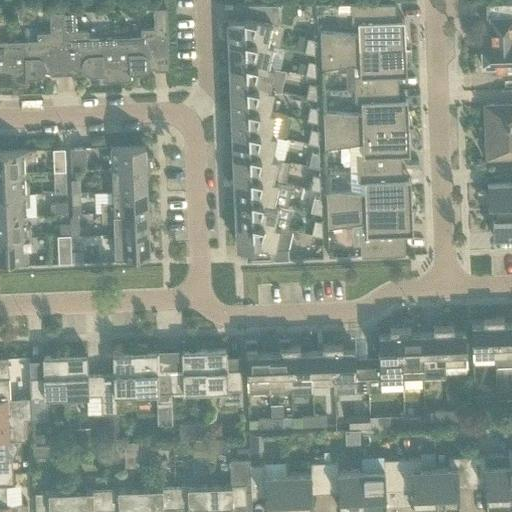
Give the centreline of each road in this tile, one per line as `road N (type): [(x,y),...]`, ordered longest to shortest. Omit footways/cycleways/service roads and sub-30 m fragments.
road 1 (unclassified): [(453,294),(438,0)]
road 2 (residential): [(195,302),(239,324),(362,319),(400,298),(453,294)]
road 3 (residential): [(0,312),(195,302)]
road 4 (residential): [(189,122),(0,124)]
road 5 (residential): [(195,302),(189,122)]
road 6 (residential): [(189,122),(205,96),(211,0)]
